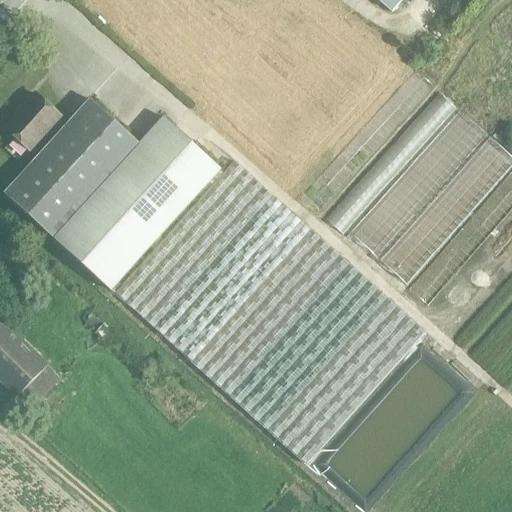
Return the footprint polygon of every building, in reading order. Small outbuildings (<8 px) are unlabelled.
[(378,0),(392,12),(401,0),(378,0)] [(395,172),(456,106),(441,92),(380,158),(395,172)] [(54,141),(30,167),(19,157),(0,177),(0,193),(3,196),(4,195),(110,291),(221,169),(164,117),(139,144),(91,100),(66,127),(57,119),(60,116),(36,94),(5,128),(29,150),(45,133),(54,141)] [(234,161),(115,293),(192,361),(310,230),(234,161)] [(0,261),(27,285),(42,268),(0,230),(0,261)] [(306,465),(425,333),(310,230),(192,361),(306,465)] [(96,332),(105,323),(91,311),(82,321),(96,332)] [(0,382),(28,410),(60,377),(0,318),(0,382)]
